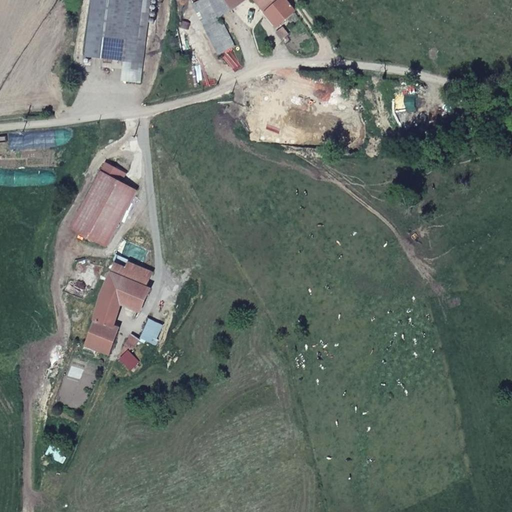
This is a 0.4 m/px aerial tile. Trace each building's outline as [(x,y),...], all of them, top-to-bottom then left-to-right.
[(141,0),(92,0),(86,56),(124,61),(123,69),(142,71),(145,46),(136,45),(141,0)] [(226,0),(232,10),(241,3),(238,0),(254,0),(277,27),(295,13),(285,0),(226,0)] [(287,34),(282,29),(277,33),(281,38),(287,34)] [(288,93),(318,100),(342,107),(347,86),(294,72),(288,93)] [(285,106),(314,114),(318,100),(288,93),(285,106)] [(71,227),(81,232),(107,246),(136,191),(118,181),(123,172),(105,163),(71,227)] [(113,272),(146,286),(152,273),(130,263),(127,268),(117,263),(113,272)] [(103,295),(121,302),(141,311),(151,288),(146,286),(113,272),(103,295)] [(96,318),(114,325),(121,302),(103,295),(96,318)] [(119,327),(114,325),(96,318),(94,324),(87,346),(109,354),(119,327)] [(119,357),(132,369),(138,363),(128,353),(138,339),(132,335),(119,357)]
